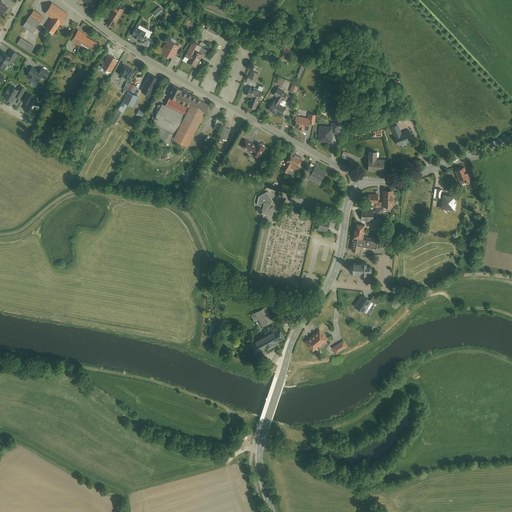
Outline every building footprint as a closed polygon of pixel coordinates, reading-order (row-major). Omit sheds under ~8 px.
[(65,14),(48,2),(43,8),(52,15),(45,25),(53,31),(65,14)] [(120,9),(114,5),(104,21),(110,24),(120,9)] [(152,13),(156,17),(162,12),(158,7),(152,13)] [(35,8),(25,23),(34,30),(45,15),(35,8)] [(217,33),(220,27),(209,22),(208,25),(202,23),(199,30),(204,33),(207,28),(217,33)] [(146,31),(136,26),(135,28),(131,34),(140,39),(139,42),(144,45),(148,39),(143,36),(146,31)] [(77,28),(70,39),(80,46),(82,43),(92,49),(96,42),(87,36),(87,35),(77,28)] [(19,36),(15,43),(28,52),(32,45),(19,36)] [(161,53),(173,60),(180,47),(168,40),(161,53)] [(204,54),(207,47),(197,42),(192,51),(187,48),(185,53),(189,55),(187,59),(195,63),(200,52),(204,54)] [(12,56),(4,50),(0,56),(0,66),(3,69),(12,56)] [(76,55),(68,50),(65,55),(72,60),(76,55)] [(117,60),(108,55),(102,67),(111,72),(117,60)] [(171,64),(176,67),(181,59),(176,56),(171,64)] [(134,70),(123,64),(118,73),(129,79),(134,70)] [(51,72),(40,66),(37,71),(30,67),(25,76),(32,80),(31,82),(37,85),(42,76),(46,79),(51,72)] [(261,72),(255,69),(252,76),(258,79),(261,72)] [(157,77),(148,73),(141,89),(150,93),(157,77)] [(295,82),(291,89),(295,91),(299,84),(295,82)] [(18,96),(24,87),(18,83),(15,87),(9,83),(1,96),(9,101),(13,93),(18,96)] [(209,105),(173,85),(167,95),(170,97),(166,105),(163,103),(154,121),(176,132),(173,138),(186,145),(205,111),(206,112),(209,105)] [(271,93),(276,96),(267,109),(278,116),(284,106),(280,104),(286,93),(276,87),(271,93)] [(251,104),(257,106),(263,93),(251,88),(248,95),(254,97),(251,104)] [(34,93),(27,89),(22,98),(27,101),(22,110),(33,116),(40,103),(31,98),(34,93)] [(129,91),(123,102),(132,107),(138,96),(129,91)] [(122,113),(115,109),(110,119),(117,123),(122,113)] [(297,116),(295,127),(308,129),(309,123),(315,124),(316,114),(308,112),(307,118),(297,116)] [(239,119),(233,115),(228,124),(234,128),(239,119)] [(227,125),(228,119),(218,117),(216,126),(222,127),(220,138),(226,139),(229,125),(227,125)] [(332,125),(320,124),(318,140),(331,141),(333,132),(339,133),(340,123),(332,122),(332,125)] [(397,123),(390,126),(397,145),(413,139),(410,130),(401,134),(397,123)] [(162,130),(157,142),(166,146),(172,135),(162,130)] [(252,153),(258,157),(264,146),(257,141),(255,145),(245,139),(241,145),(252,151),(252,153)] [(376,150),(367,150),(367,169),(373,169),(373,171),(383,171),(383,168),(381,168),(381,164),(383,164),(383,158),(376,158),(376,150)] [(344,151),(341,158),(347,161),(350,154),(344,151)] [(304,159),(289,152),(281,170),(288,173),(291,165),(299,169),(304,159)] [(227,164),(220,167),(223,172),(229,169),(227,164)] [(312,171),(308,169),(301,182),(306,185),(311,176),(321,181),(325,172),(315,166),(312,171)] [(465,166),(454,170),(459,184),(470,180),(465,166)] [(392,210),(392,189),(382,189),(382,201),(376,201),(375,214),(382,214),(382,210),(392,210)] [(264,214),(271,211),(276,207),(273,202),(268,192),(259,197),(258,199),(256,205),(263,207),(261,213),(264,214)] [(453,195),(440,193),(438,205),(451,207),(453,195)] [(373,209),(362,209),(362,216),(366,216),(365,222),(373,222),(373,209)] [(317,228),(327,231),(330,218),(320,216),(317,228)] [(364,226),(355,224),(351,250),(359,251),(360,246),(375,248),(377,239),(362,236),(364,226)] [(366,262),(352,263),(351,265),(349,266),(349,270),(352,271),(352,273),(360,273),(360,274),(366,274),(366,271),(369,271),(371,270),(371,267),(370,265),(368,265),(367,264),(366,262)] [(369,299),(361,293),(353,304),(365,313),(373,302),(378,305),(382,300),(372,294),(369,299)] [(263,305),(253,310),(260,324),(270,319),(263,305)] [(279,328),(251,343),(257,353),(284,338),(279,328)] [(305,342),(313,350),(327,338),(319,329),(305,342)] [(331,345),(334,351),(345,345),(343,339),(331,345)]
